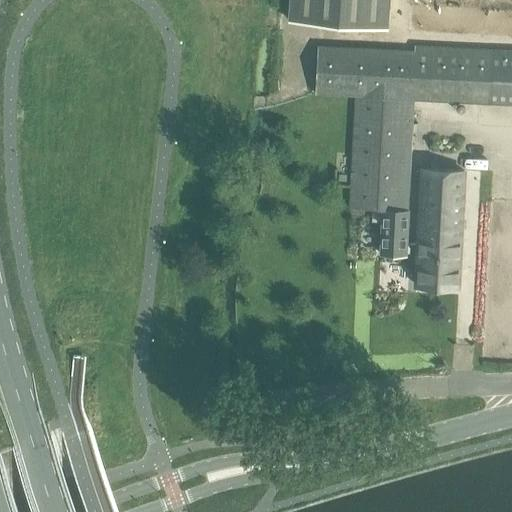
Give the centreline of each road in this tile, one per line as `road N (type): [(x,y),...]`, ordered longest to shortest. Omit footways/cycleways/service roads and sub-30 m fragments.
road 1 (tertiary): [(326,464),(217,463),(75,511)]
road 2 (tertiary): [(58,511),(0,326)]
road 3 (tertiary): [(326,464),(511,414)]
road 4 (tertiary): [(144,511),(239,480),(326,464)]
